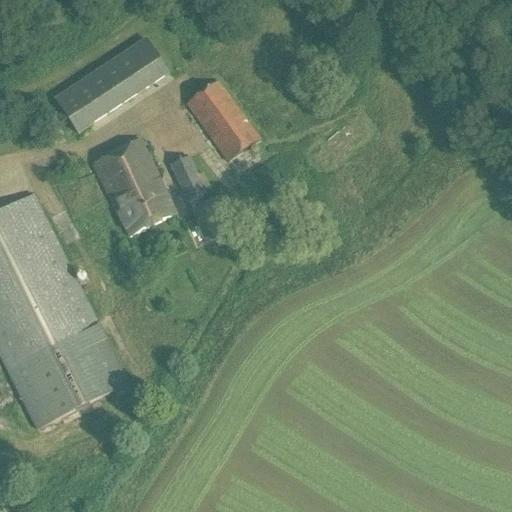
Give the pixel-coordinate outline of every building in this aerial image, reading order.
[(48,91),(71,127),(162,71),(139,35),(48,91)] [(245,140),(207,80),(177,100),(215,159),(245,140)] [(302,151),(319,168),(359,131),(342,113),(302,151)] [(139,143),(94,168),(134,239),(179,215),(139,143)] [(170,167),(188,206),(190,205),(192,211),(191,211),(207,245),(240,229),(225,196),(206,205),(203,198),(208,196),(205,189),(210,187),(204,174),(199,176),(190,158),(170,167)] [(29,187),(0,201),(0,367),(27,424),(121,379),(29,187)]
